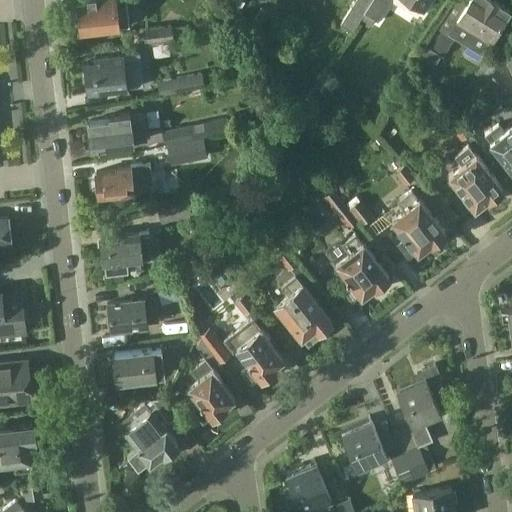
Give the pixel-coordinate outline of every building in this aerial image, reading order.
[(78,23),(79,33),(119,28),(119,27),(129,25),(125,0),(86,0),(87,2),(75,3),(76,12),(74,15),(75,22),(78,23)] [(354,0),(347,11),(360,19),(364,13),(377,22),(390,2),(389,1),(389,0),(409,0),(423,9),(428,0),(354,0)] [(438,29),(426,47),(419,58),(429,64),(436,63),(440,56),(441,56),(453,38),(459,42),(460,42),(481,55),(490,41),(500,24),(509,30),(511,23),(511,13),(508,11),(509,10),(497,3),(497,2),(493,0),(468,0),(456,20),(457,21),(448,35),(438,29)] [(249,26),(261,34),(273,16),(261,8),(249,26)] [(350,32),(360,19),(347,11),(338,24),(350,32)] [(181,24),(119,33),(120,45),(183,38),(181,24)] [(273,50),(262,41),(251,54),(263,62),(273,50)] [(85,82),(86,93),(127,88),(127,86),(137,85),(134,55),(123,56),(123,54),(94,58),(94,61),(83,63),(84,72),(81,74),(82,81),(85,82)] [(199,72),(154,82),(157,95),(201,85),(199,72)] [(489,97),(498,84),(488,78),(480,91),(489,97)] [(314,93),(328,107),(338,97),(325,83),(314,93)] [(144,112),(133,114),(123,115),(122,114),(109,116),(109,119),(88,122),(88,130),(90,148),(126,144),(125,143),(147,140),(144,112)] [(480,126),(470,114),(461,120),(471,133),(480,126)] [(208,122),(211,134),(230,130),(227,118),(208,122)] [(451,127),(461,140),(469,134),(459,121),(451,127)] [(511,123),(503,131),(497,124),(484,134),(489,141),(489,142),(511,171),(511,123)] [(192,139),(189,126),(162,132),(165,144),(192,139)] [(168,145),(171,160),(187,157),(187,159),(207,155),(203,137),(168,145)] [(475,153),(468,145),(454,155),(461,164),(448,174),(464,195),(463,199),(468,206),(473,206),(474,207),(487,197),(488,198),(494,199),(500,193),(502,187),(475,153)] [(150,163),(130,165),(116,166),(116,169),(96,171),(97,182),(95,185),(95,191),(98,193),(99,196),(114,194),(114,199),(117,203),(121,205),(126,204),(130,201),(132,197),(131,192),(133,192),(152,190),(150,163)] [(400,186),(403,183),(405,184),(414,177),(404,165),(391,175),(400,186)] [(333,210),(342,202),(330,187),(321,194),(333,210)] [(444,237),(445,231),(418,197),(411,189),(398,199),(404,208),(391,218),(405,236),(397,242),(407,256),(416,250),(417,251),(430,241),(431,242),(437,242),(444,237)] [(157,208),(161,223),(190,213),(185,199),(157,208)] [(348,208),(361,223),(371,214),(359,199),(348,208)] [(339,216),(348,227),(357,221),(347,209),(339,216)] [(0,244),(9,243),(6,217),(0,217),(0,244)] [(104,264),(105,274),(121,272),(120,263),(141,260),(151,259),(148,232),(138,233),(138,232),(100,237),(103,264),(104,264)] [(360,294),(361,295),(374,285),(375,286),(381,286),(387,281),(388,275),(362,241),(361,242),(355,233),(341,243),(348,252),(335,262),(349,280),(341,286),(352,300),(360,294)] [(278,257),(288,269),(296,262),(287,250),(278,257)] [(153,276),(157,289),(181,282),(178,269),(153,276)] [(301,337),(308,345),(321,334),(317,330),(331,320),(302,282),(301,283),(294,274),(281,285),(287,294),(274,304),(300,338),(301,337)] [(0,335),(3,335),(23,333),(19,295),(0,297),(0,335)] [(235,302),(244,314),(253,307),(244,295),(235,302)] [(108,303),(111,329),(146,325),(146,322),(157,321),(155,307),(144,309),(143,299),(108,303)] [(274,366),(273,365),(282,358),(267,339),(269,338),(261,327),(260,328),(252,317),(223,339),(232,351),(236,347),(249,363),(241,370),(251,383),(259,377),(260,378),(266,378),(273,373),(274,366)] [(209,349),(219,361),(229,353),(209,328),(199,336),(209,349)] [(171,358),(181,364),(197,333),(182,336),(171,358)] [(118,382),(119,392),(135,390),(134,380),(154,378),(154,377),(164,376),(160,349),(151,350),(151,349),(113,354),(116,383),(118,382)] [(211,366),(212,366),(219,361),(209,349),(202,355),(205,358),(211,366)] [(211,366),(205,358),(191,369),(198,377),(187,386),(200,402),(192,408),(203,422),(210,416),(211,417),(218,417),(225,411),(226,406),(225,404),(234,398),(218,378),(220,377),(212,366),(211,366)] [(0,403),(29,400),(25,362),(0,364),(0,403)] [(396,390),(411,425),(408,427),(416,446),(390,457),(401,483),(435,469),(433,464),(427,466),(418,447),(432,441),(424,421),(441,414),(435,402),(443,398),(441,392),(443,391),(438,379),(441,378),(435,364),(421,370),(421,371),(416,374),(419,380),(396,390)] [(150,412),(144,404),(122,421),(123,425),(127,430),(124,432),(137,449),(126,458),(137,472),(148,464),(161,454),(162,455),(169,456),(176,450),(177,444),(166,429),(152,411),(150,412)] [(341,432),(356,469),(386,457),(370,420),(341,432)] [(0,463),(14,461),(15,472),(30,470),(29,459),(30,459),(28,443),(33,442),(31,424),(0,428),(0,463)] [(286,475),(301,511),(331,500),(315,463),(286,475)] [(39,480),(22,484),(25,500),(43,496),(39,480)] [(453,511),(451,488),(411,493),(413,511),(453,511)] [(354,511),(349,498),(337,504),(340,511),(354,511)] [(25,511),(16,500),(0,511),(25,511)]
